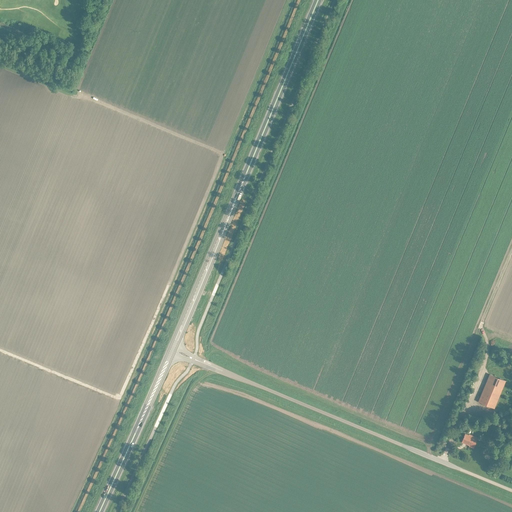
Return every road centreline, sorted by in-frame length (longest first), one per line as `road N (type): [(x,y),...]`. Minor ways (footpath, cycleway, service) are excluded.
road 1 (unclassified): [(511,493),(174,353)]
road 2 (trunk): [(262,134),(169,351)]
road 3 (trunk): [(174,353),(262,134)]
road 4 (trunk): [(262,134),(318,0)]
